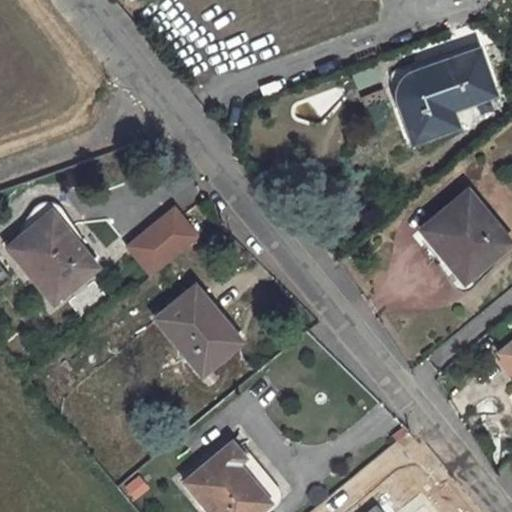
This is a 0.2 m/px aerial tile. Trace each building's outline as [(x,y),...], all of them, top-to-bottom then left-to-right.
[(407,98),(422,137),(447,128),(441,112),(493,94),(477,48),(417,69),(420,77),(411,82),(409,85),(407,93),(407,98)] [(508,241),(466,190),(420,229),(447,261),(457,253),(471,272),(508,241)] [(31,205),(16,228),(26,242),(12,253),(50,300),(93,265),(74,242),(79,237),(59,207),(54,202),(48,200),(40,200),(35,202),(31,205)] [(128,246),(152,273),(197,235),(174,208),(128,246)] [(16,228),(4,244),(12,253),(26,242),(16,228)] [(217,324),(188,289),(153,319),(199,375),(237,341),(220,321),(217,324)] [(511,337),(494,351),(511,373),(511,337)] [(228,441),(181,481),(207,511),(254,511),(267,502),(235,462),(242,457),(228,441)] [(133,471),(116,484),(129,501),(146,488),(133,471)]
